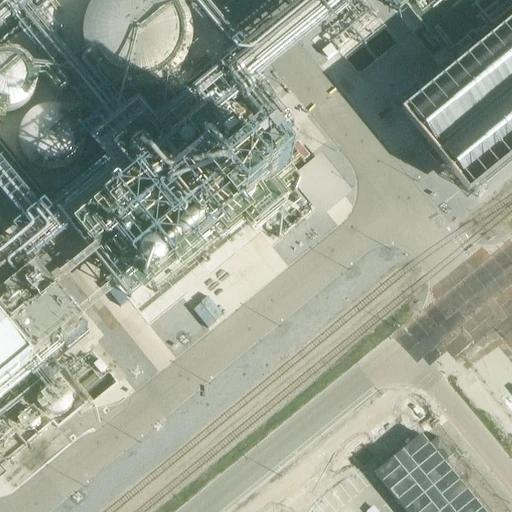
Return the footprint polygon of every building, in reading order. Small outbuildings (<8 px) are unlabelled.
[(82,36),(85,50),(91,63),(101,73),(114,81),(128,84),(142,84),(156,79),(167,71),(177,59),(182,46),(183,32),(181,17),(174,5),(169,0),(96,0),(89,9),(84,22),(82,36)] [(0,117),(1,118),(10,118),(19,115),(26,109),(32,101),(34,92),(33,82),(29,73),(22,66),(13,61),(2,60),(0,61),(0,117)] [(19,141),(21,153),(27,163),(36,170),(47,174),(58,173),(69,169),(77,161),(82,151),(84,141),(82,131),(77,121),(69,114),(60,110),(48,109),(36,112),(27,120),(21,130),(19,141)] [(0,399),(56,355),(59,360),(81,343),(28,282),(0,304),(0,399)] [(82,378),(96,392),(107,380),(93,367),(82,378)] [(481,511),(419,437),(370,477),(399,511),(481,511)] [(358,468),(330,492),(343,507),(371,483),(358,468)]
